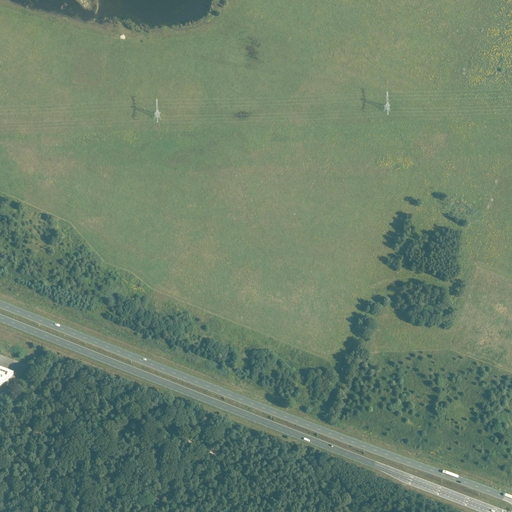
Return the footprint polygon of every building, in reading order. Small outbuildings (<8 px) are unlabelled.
[(0,386),(13,374),(1,369),(0,369),(0,386)] [(133,421),(127,425),(129,427),(130,426),(135,432),(139,429),(137,427),(133,421)] [(122,437),(116,429),(112,433),(118,441),(122,437)] [(51,430),(46,432),(50,446),(56,444),(51,430)] [(111,476),(106,472),(102,476),(107,480),(111,476)] [(80,496),(86,502),(91,497),(85,492),(80,496)]
